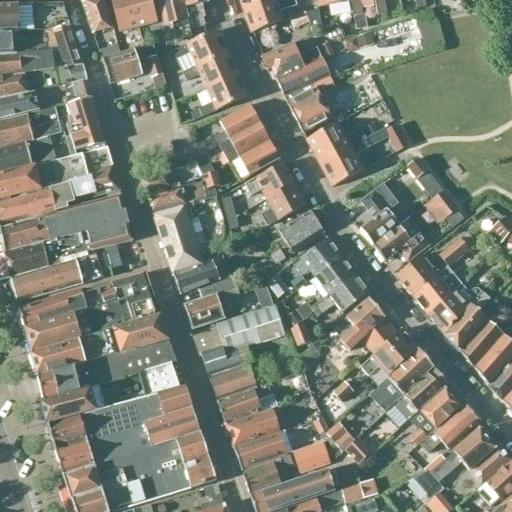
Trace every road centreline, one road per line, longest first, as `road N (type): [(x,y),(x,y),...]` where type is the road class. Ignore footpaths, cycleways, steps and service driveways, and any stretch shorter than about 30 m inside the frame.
road 1 (residential): [(511,438),(323,199),(276,129),(216,0)]
road 2 (residential): [(240,511),(155,268)]
